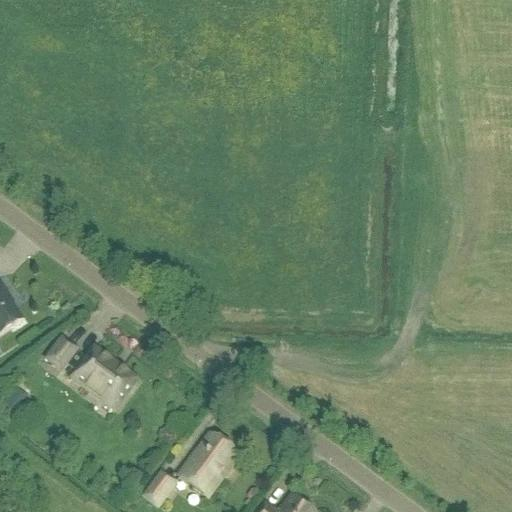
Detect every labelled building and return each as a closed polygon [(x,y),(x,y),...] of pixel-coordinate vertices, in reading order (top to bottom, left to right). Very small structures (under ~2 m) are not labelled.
[(0,339),(22,325),(8,303),(10,302),(0,286),(0,339)] [(65,368),(76,376),(71,383),(113,415),(135,385),(93,354),(85,363),(74,356),(75,355),(60,345),(47,364),(61,374),(65,368)] [(206,501),(236,460),(210,441),(179,481),(206,501)] [(154,511),(158,511),(177,488),(159,476),(140,502),(154,511)] [(261,511),(305,511),(290,501),(282,511),(270,511),(265,508),(261,511)]
